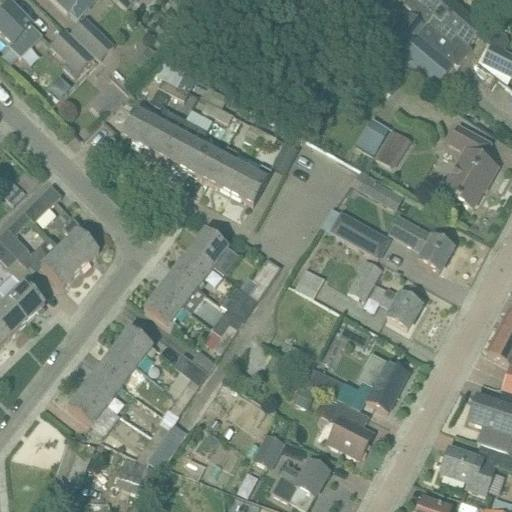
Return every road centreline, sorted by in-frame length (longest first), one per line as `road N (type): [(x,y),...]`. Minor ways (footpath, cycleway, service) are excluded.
road 1 (residential): [(377,511),(511,249)]
road 2 (residential): [(0,431),(141,248)]
road 3 (residential): [(178,206),(46,147)]
road 4 (residential): [(141,248),(46,147)]
